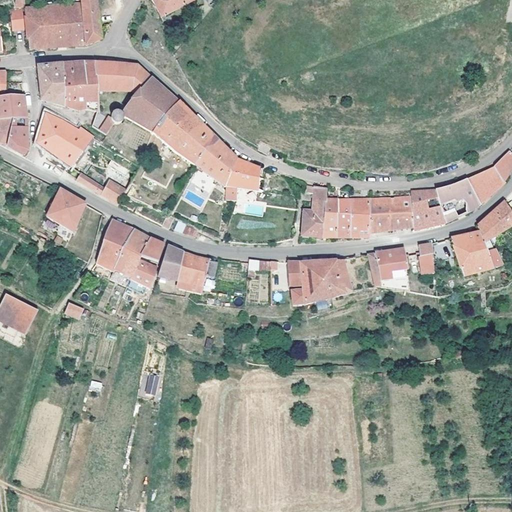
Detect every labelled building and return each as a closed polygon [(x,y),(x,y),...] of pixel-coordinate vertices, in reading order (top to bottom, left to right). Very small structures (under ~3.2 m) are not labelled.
[(25,6),(23,0),(14,0),(16,8),(25,6)] [(102,44),(96,0),(62,0),(62,2),(57,2),(58,9),(25,13),(27,31),(30,54),(88,49),(102,44)] [(198,0),(197,0),(148,0),(161,21),(198,0)] [(27,31),(25,13),(25,11),(10,13),(12,33),(27,31)] [(99,89),(96,64),(73,64),(62,65),(65,85),(63,108),(79,113),(99,115),(101,110),(99,89)] [(107,64),(96,64),(99,89),(113,90),(113,89),(127,90),(127,95),(128,98),(133,102),(123,116),(151,134),(178,104),(136,67),(107,64)] [(38,78),(39,88),(65,85),(62,65),(37,67),(38,78)] [(24,94),(23,85),(8,85),(8,92),(8,95),(24,94)] [(63,108),(65,85),(39,88),(41,100),(63,108)] [(26,109),(25,99),(0,99),(0,120),(12,121),(27,121),(26,109)] [(188,114),(178,104),(151,134),(194,165),(201,149),(203,151),(214,150),(219,143),(188,114)] [(124,118),(123,116),(121,115),(118,114),(115,115),(113,116),(101,110),(99,115),(92,129),(105,137),(114,126),(116,128),(119,128),(121,127),(123,126),(124,124),(125,121),(124,118)] [(47,116),(38,145),(41,147),(54,157),(72,170),(93,140),(79,131),(77,133),(47,116)] [(0,120),(0,142),(7,147),(12,121),(0,120)] [(28,133),(27,121),(12,121),(7,147),(24,158),(28,152),(28,133)] [(267,153),(270,146),(261,141),(258,147),(258,149),(267,153)] [(224,187),(236,160),(226,150),(219,143),(214,150),(203,151),(201,149),(194,165),(224,187)] [(511,172),(511,156),(510,154),(509,154),(494,170),(504,185),(511,172)] [(256,192),(260,170),(248,165),(236,160),(224,187),(227,188),(236,189),(256,192)] [(111,161),(108,167),(126,177),(130,171),(111,161)] [(480,209),(505,186),(504,185),(494,170),(467,183),(480,209)] [(80,175),(77,180),(98,193),(101,187),(80,175)] [(119,206),(125,195),(123,193),(124,190),(111,182),(103,196),(119,206)] [(467,183),(435,194),(446,226),(459,220),(454,213),(458,203),(462,202),(467,209),(466,217),(474,214),(480,209),(467,183)] [(236,201),(236,189),(227,188),(226,201),(236,201)] [(307,190),(306,197),(315,198),(313,215),(304,215),(302,239),(311,240),(322,241),(327,205),(328,192),(307,190)] [(77,201),(62,193),(46,219),(72,234),(88,207),(77,201)] [(433,230),(421,195),(411,195),(411,200),(413,231),(413,234),(423,232),(433,230)] [(411,200),(370,205),(369,237),(393,234),(413,231),(411,200)] [(369,237),(370,205),(371,204),(352,205),(350,241),(359,241),(369,240),(369,237)] [(493,247),(511,230),(511,214),(511,212),(505,204),(492,216),(478,229),(480,234),(487,248),(493,247)] [(337,241),(339,205),(327,205),(322,241),(330,241),(337,241)] [(337,241),(350,241),(352,205),(339,205),(337,241)] [(174,232),(178,223),(172,221),(168,229),(174,232)] [(114,274),(134,233),(122,227),(112,222),(102,248),(96,266),(114,275),(114,274)] [(188,237),(192,230),(184,226),(180,234),(188,237)] [(201,241),(204,235),(192,230),(188,237),(201,241)] [(142,259),(150,242),(143,238),(134,233),(114,274),(132,281),(141,263),(142,259)] [(490,259),(487,248),(480,234),(465,238),(451,241),(463,280),(503,276),(497,259),(490,259)] [(142,259),(159,266),(164,248),(159,245),(150,242),(142,259)] [(435,283),(433,263),(430,247),(424,249),(417,250),(421,284),(435,283)] [(176,283),(183,255),(167,249),(159,279),(176,283)] [(390,269),(405,266),(403,253),(383,256),(374,257),(381,289),(393,286),(390,269)] [(183,255),(176,283),(203,290),(205,278),(213,280),(217,265),(194,260),(183,255)] [(382,293),(381,289),(374,257),(368,258),(376,292),(382,293)] [(158,270),(150,266),(141,263),(132,281),(131,285),(128,290),(146,297),(149,290),(152,291),(158,270)] [(249,264),(248,282),(254,282),(254,275),(263,275),(263,269),(267,269),(267,265),(249,264)] [(353,296),(342,265),(300,268),(299,267),(287,266),(289,290),(303,290),(304,295),(292,295),(294,309),(306,310),(353,296)] [(132,281),(114,274),(114,275),(113,277),(131,285),(132,281)] [(7,298),(0,311),(0,325),(26,340),(33,328),(39,315),(7,298)] [(84,312),(70,306),(65,315),(80,322),(84,312)] [(144,393),(155,396),(160,376),(149,374),(144,393)] [(91,381),(89,390),(100,392),(102,383),(91,381)]
